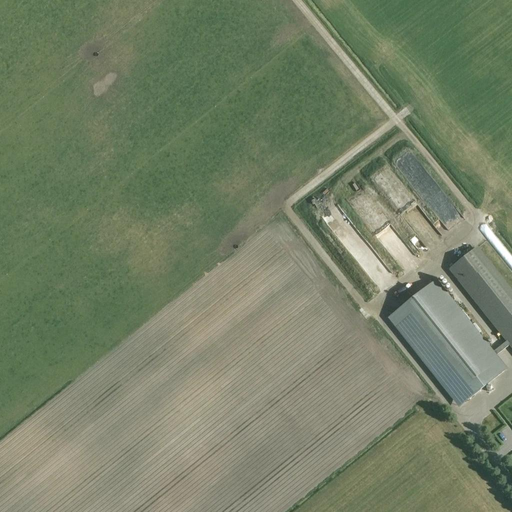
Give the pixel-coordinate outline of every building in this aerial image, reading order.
[(320,189),(326,182),(323,179),(316,186),(320,189)] [(348,222),(360,237),(372,226),(360,212),(348,222)] [(342,255),(348,251),(335,231),(328,236),(342,255)] [(370,238),(378,253),(385,250),(378,234),(370,238)] [(342,277),(351,271),(333,247),(325,254),(327,257),(326,258),(334,268),(337,266),(339,268),(336,270),(342,277)] [(451,270),(511,346),(511,294),(477,250),(451,270)] [(459,409),(508,370),(437,280),(388,319),(459,409)]
